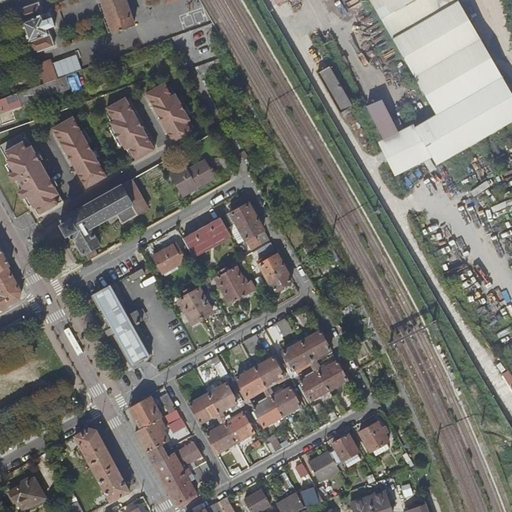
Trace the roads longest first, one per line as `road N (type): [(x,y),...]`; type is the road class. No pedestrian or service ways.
road 1 (unclassified): [(511,410),(269,0)]
road 2 (residential): [(247,178),(42,295)]
road 3 (unclassified): [(164,375),(309,295)]
road 4 (unclassified): [(368,407),(225,488)]
road 5 (unclassified): [(174,40),(247,178)]
road 6 (unclassified): [(309,295),(247,178)]
road 7 (secondary): [(104,409),(42,295)]
road 8 (unclassified): [(225,488),(164,375)]
road 9 (unclassified): [(368,407),(309,295)]
